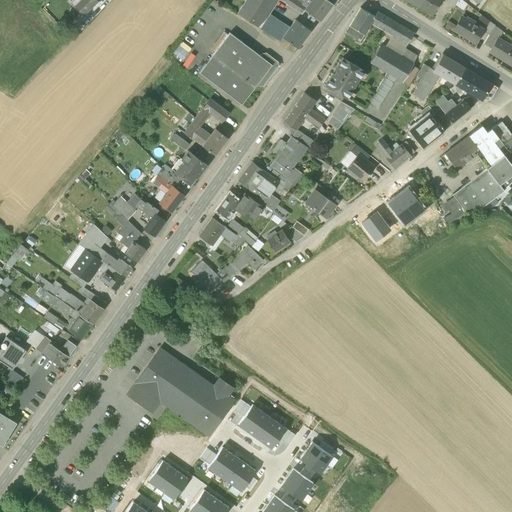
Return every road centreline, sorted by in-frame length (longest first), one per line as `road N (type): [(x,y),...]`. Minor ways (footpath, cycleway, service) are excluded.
road 1 (secondary): [(0,486),(350,0)]
road 2 (residential): [(214,304),(511,88)]
road 3 (residential): [(511,85),(369,0)]
